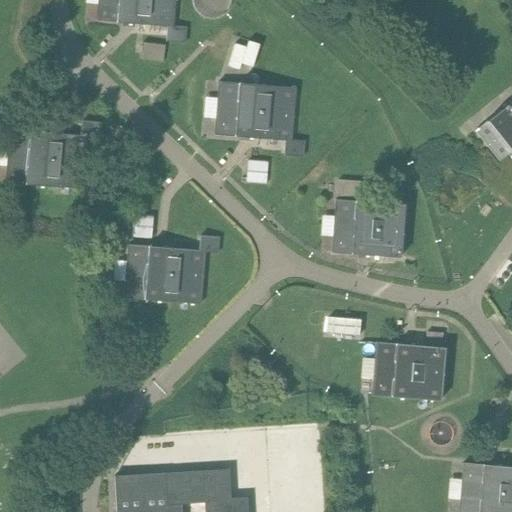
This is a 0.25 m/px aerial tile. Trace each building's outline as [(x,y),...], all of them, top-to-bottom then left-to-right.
[(174,0),(99,0),(99,1),(99,3),(97,3),(97,4),(99,4),(97,20),(96,20),(96,21),(167,28),(166,42),(185,44),(186,28),(173,27),(174,0)] [(248,42),(246,48),(241,65),(253,68),(259,45),(248,42)] [(142,44),(140,60),(163,62),(165,47),(142,44)] [(239,70),(241,65),(246,48),(235,44),(228,67),(239,70)] [(64,86),(52,74),(35,91),(47,103),(64,86)] [(284,157),(303,158),(304,144),(289,143),(291,89),(218,83),(218,84),(220,84),(218,100),(217,100),(217,101),(218,101),(217,116),(217,117),(215,117),(215,118),(217,119),(215,135),(214,134),(214,136),(285,142),(284,157)] [(511,101),(509,103),(510,104),(507,106),(506,105),(503,108),(504,109),(501,111),(500,111),(474,132),(499,163),(511,152),(511,101)] [(81,137),(9,130),(5,187),(82,192),(82,190),(80,190),(81,173),(83,173),(83,172),(82,172),(83,155),(85,155),(85,154),(83,154),(84,138),(99,139),(101,123),(82,122),(82,123),(83,123),(81,137)] [(248,162),(246,184),(266,185),(267,163),(248,162)] [(362,183),(338,181),(336,197),(361,199),(362,183)] [(331,253),(331,254),(400,259),(400,257),(399,257),(400,241),(401,241),(402,240),(400,240),(400,236),(401,224),(403,224),(403,223),(401,223),(402,207),(404,207),(404,206),(384,204),(335,201),(335,202),(336,202),(335,218),(334,218),(333,219),(335,219),(334,235),(332,235),(332,237),(334,237),(333,253),(331,253)] [(151,239),(153,218),(137,216),(135,238),(151,239)] [(127,245),(123,299),(200,305),(200,304),(198,304),(199,288),(201,288),(201,287),(199,286),(201,270),(202,270),(203,269),(201,269),(202,253),(217,254),(218,238),(200,236),(199,238),(200,238),(199,251),(127,245)] [(328,318),(327,335),(359,338),(360,321),(328,318)] [(425,343),(442,344),(443,333),(426,332),(425,343)] [(371,398),(440,402),(440,401),(438,401),(440,385),(441,385),(441,383),(440,383),(441,367),(443,367),(443,366),(441,366),(443,350),(444,350),(444,349),(375,343),(371,398)] [(511,511),(511,468),(462,464),(458,511),(511,511)] [(305,511),(305,495),(310,495),(309,470),(274,472),(274,465),(239,467),(240,474),(228,475),(227,471),(201,472),(202,473),(191,474),(191,473),(189,473),(189,474),(179,475),(179,474),(177,474),(177,475),(167,475),(167,474),(165,475),(155,476),(154,475),(153,475),(153,476),(143,476),(142,476),(141,476),(141,477),(137,477),(130,477),(129,477),(118,478),(118,477),(114,477),(115,511),(246,511),(245,511),(245,501),(246,500),(246,499),(270,497),(271,511),(305,511)]
